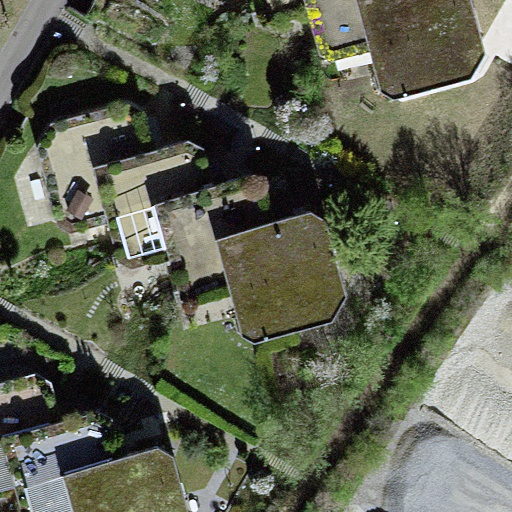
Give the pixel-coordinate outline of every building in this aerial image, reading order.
[(259,0),(263,10),(271,15),(313,4),(315,0),(259,0)] [(315,0),(313,4),(324,46),(332,51),(374,40),(396,0),(315,0)] [(396,0),(374,40),(385,81),(393,86),(467,66),(479,45),(467,0),(396,0)] [(70,223),(112,212),(147,150),(137,111),(125,105),(54,124),(42,145),(62,218),(70,223)] [(186,140),(147,150),(112,212),(123,253),(132,258),(174,247),(208,185),(198,147),(186,140)] [(248,175),(208,185),(174,247),(185,289),(193,294),(235,282),(270,221),(259,182),(248,175)] [(309,210),(270,221),(235,282),(246,324),(254,329),(328,309),(340,288),(321,217),(309,210)] [(0,487),(20,482),(56,421),(45,382),(34,375),(0,384),(0,487)] [(95,410),(56,421),(20,482),(28,511),(84,511),(117,456),(107,417),(95,410)] [(156,446),(117,456),(84,511),(183,511),(168,452),(156,446)]
